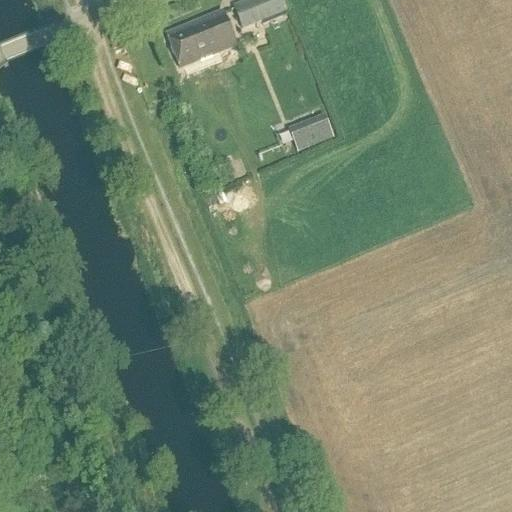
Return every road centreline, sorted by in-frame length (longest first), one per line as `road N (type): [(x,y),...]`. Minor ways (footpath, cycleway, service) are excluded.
road 1 (track): [(276,511),(74,25)]
road 2 (unclassified): [(0,57),(135,0)]
